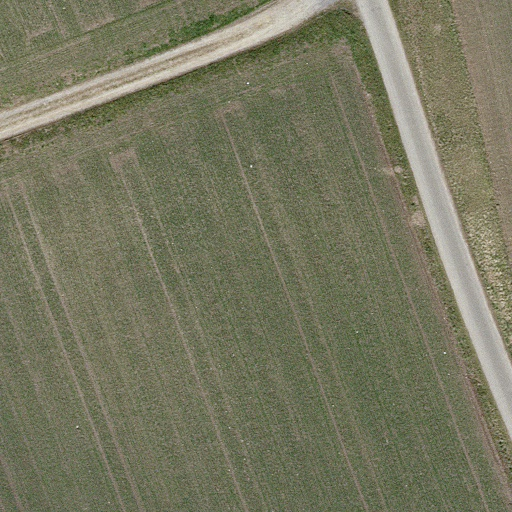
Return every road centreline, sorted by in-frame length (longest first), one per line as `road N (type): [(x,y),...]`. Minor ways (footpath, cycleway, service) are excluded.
road 1 (track): [(511,403),(455,257),(376,0)]
road 2 (track): [(0,126),(226,44),(307,0)]
